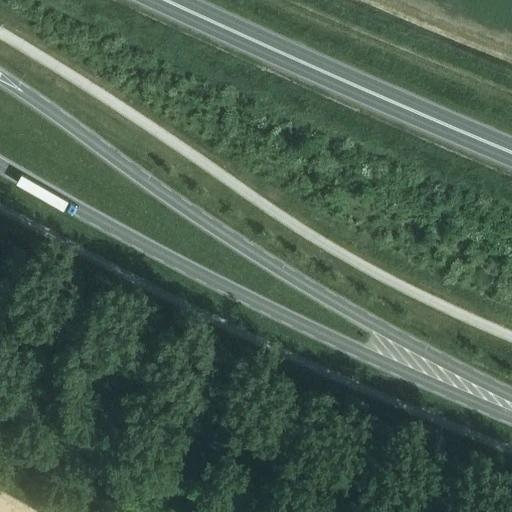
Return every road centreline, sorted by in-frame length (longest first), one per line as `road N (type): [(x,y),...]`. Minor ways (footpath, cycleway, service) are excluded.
road 1 (secondary): [(449,380),(0,79)]
road 2 (secondary): [(0,164),(237,294),(354,350),(449,380)]
road 3 (trunk): [(511,150),(164,0)]
